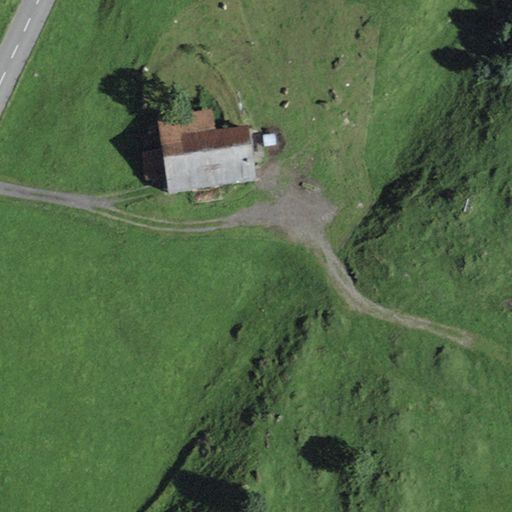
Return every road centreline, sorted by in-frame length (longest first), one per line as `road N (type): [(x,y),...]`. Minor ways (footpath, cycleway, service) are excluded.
road 1 (track): [(0,186),(173,227),(286,218),(306,228),(373,307),(505,349)]
road 2 (track): [(256,220),(273,156),(234,0)]
